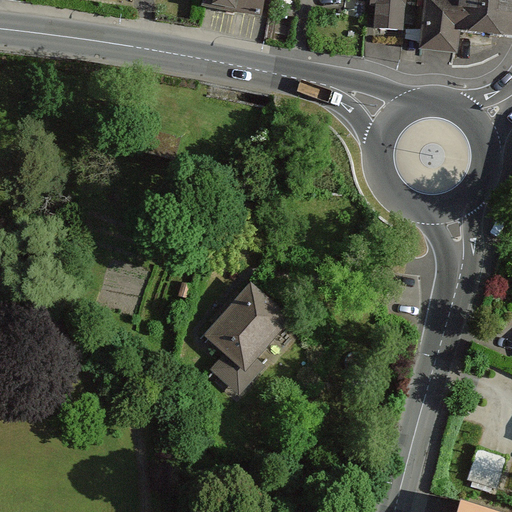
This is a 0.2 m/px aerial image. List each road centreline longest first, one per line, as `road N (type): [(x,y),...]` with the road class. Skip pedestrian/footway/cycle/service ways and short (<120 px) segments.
road 1 (secondary): [(0,28),(329,85),(389,123)]
road 2 (secondary): [(451,208),(462,261),(395,511)]
road 3 (secondary): [(389,123),(377,156),(387,189),(416,209),(451,208)]
